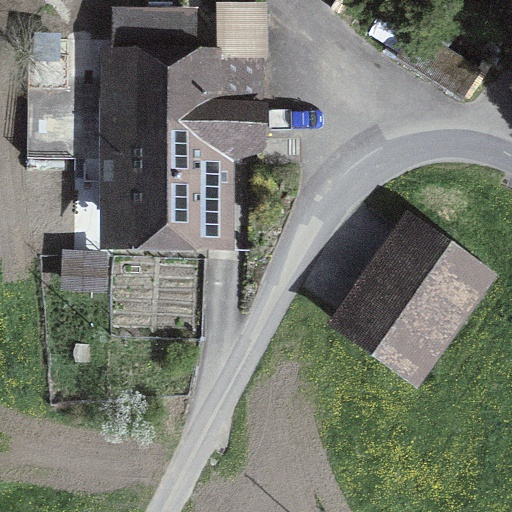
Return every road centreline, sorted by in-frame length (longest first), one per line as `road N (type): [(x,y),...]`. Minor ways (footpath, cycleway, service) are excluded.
road 1 (track): [(258,331),(163,511)]
road 2 (track): [(465,0),(506,139)]
